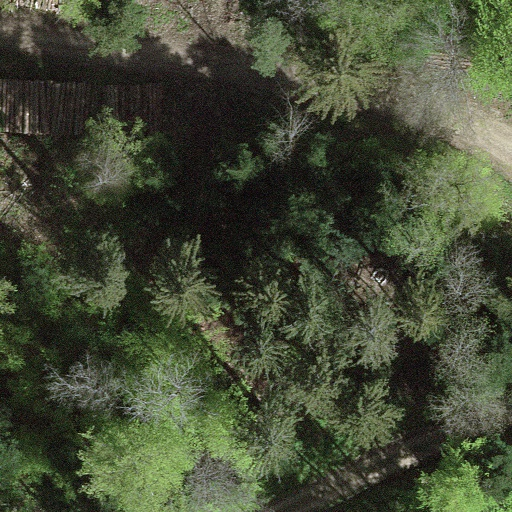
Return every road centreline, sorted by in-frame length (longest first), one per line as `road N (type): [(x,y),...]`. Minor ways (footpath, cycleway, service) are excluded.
road 1 (track): [(0,33),(424,108),(511,158)]
road 2 (track): [(511,408),(289,511)]
